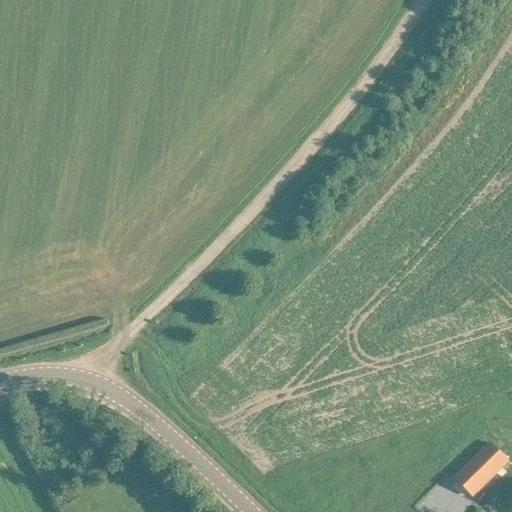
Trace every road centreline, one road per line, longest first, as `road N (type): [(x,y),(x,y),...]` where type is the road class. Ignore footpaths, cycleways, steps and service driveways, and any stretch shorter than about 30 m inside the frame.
road 1 (track): [(416,0),(377,62),(261,199),(79,377)]
road 2 (tertiary): [(0,381),(42,373),(104,388),(248,511)]
